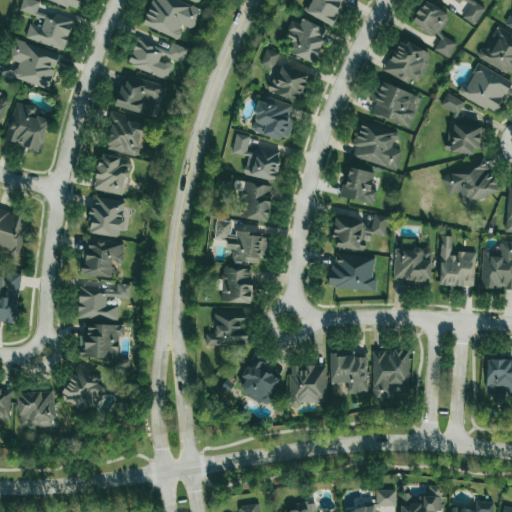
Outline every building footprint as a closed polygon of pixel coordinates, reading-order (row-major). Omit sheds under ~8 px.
[(24,39),(63,51),(73,21),(38,10),(40,2),(33,0),(21,0),(18,11),(43,19),(40,27),(29,24),(24,39)] [(80,0),(47,0),(77,10),(80,0)] [(152,0),(142,25),(177,39),(183,26),(192,29),(200,9),(177,0),(152,0)] [(345,0),(311,0),(305,13),(333,27),(345,0)] [(471,0),(453,0),(459,4),(462,0),(471,5),(462,18),(474,26),(485,9),(471,0)] [(456,44),(439,33),(449,16),(425,1),(411,22),(439,40),(433,50),(447,59),(456,44)] [(284,40),(290,41),(287,54),(315,63),(326,28),(301,20),(300,24),(290,21),(284,40)] [(511,75),(511,34),(496,27),(491,37),(495,38),(488,51),(480,47),(475,57),(511,75)] [(182,63),(187,49),(171,43),(169,49),(136,38),(127,66),(167,79),(172,65),(159,61),(161,55),(182,63)] [(408,84),(411,79),(418,82),(431,55),(399,39),(383,71),(408,84)] [(48,90),(59,54),(14,40),(8,59),(17,62),(13,75),(4,72),(3,75),(48,90)] [(279,53),(265,49),(261,64),(274,68),(279,53)] [(511,82),(478,64),(466,86),(462,84),(457,94),(495,114),(511,82)] [(306,73),(277,66),(270,94),(299,100),(306,73)] [(116,106),(151,116),(156,98),(161,100),(165,86),(125,75),(116,106)] [(371,114),(409,127),(420,96),(381,83),(379,90),(374,89),(370,100),(375,102),(371,114)] [(457,117),(464,102),(446,93),(439,108),(457,117)] [(287,141),(293,119),(288,117),(292,105),(261,96),(251,131),(287,141)] [(5,141),(40,151),(48,120),(34,116),(36,108),(15,103),(5,141)] [(104,149),(139,157),(147,125),(126,121),(128,116),(112,112),(104,149)] [(396,170),(401,151),(393,149),(398,132),(360,122),(353,146),(355,147),(352,158),(396,170)] [(482,148),(483,125),(450,125),(449,153),(473,154),(473,148),(482,148)] [(280,152),(247,145),(249,137),(235,134),(231,153),(247,156),(243,175),(274,181),(280,152)] [(92,190),(124,196),(131,160),(100,154),(92,190)] [(440,176),(448,196),(458,192),(464,205),(498,192),(485,158),(440,176)] [(341,197),(373,204),(376,190),(370,189),(374,173),(348,167),(341,197)] [(273,187),(243,181),(237,217),(266,222),(273,187)] [(88,233),(121,237),(123,221),(121,221),(124,201),(93,197),(88,233)] [(0,249),(19,254),(28,217),(0,209),(0,249)] [(335,220),(331,247),(363,251),(366,234),(384,236),(387,216),(373,214),(372,225),(335,220)] [(475,254),(450,253),(451,236),(441,236),(439,285),(474,287),(475,254)] [(124,243),(85,239),(81,275),(111,278),(113,261),(122,262),(124,243)] [(480,288),(511,289),(511,242),(499,242),(498,251),(482,250),(480,288)] [(430,281),(430,250),(394,249),(393,280),(430,281)] [(373,290),(375,257),(332,254),(330,288),(373,290)] [(0,322),(14,324),(21,274),(7,273),(5,295),(1,294),(5,267),(1,267),(0,272),(0,322)] [(221,302),(250,303),(252,268),(222,268),(221,302)] [(78,286),(77,318),(117,320),(118,305),(106,305),(106,298),(129,299),(130,285),(114,284),(114,288),(78,286)] [(214,311),(214,333),(205,333),(205,346),(246,345),(245,310),(214,311)] [(118,336),(124,336),(124,325),(84,324),(84,336),(79,336),(79,357),(118,358),(118,336)] [(372,351),(372,399),(391,399),(391,386),(409,386),(409,350),(387,349),(387,351),(372,351)] [(280,379),(262,371),(268,358),(253,351),(242,378),(245,379),(239,393),(269,405),(280,379)] [(329,353),(330,384),(346,384),(347,393),(366,393),(366,357),(354,357),(354,352),(329,353)] [(511,360),(486,360),(486,390),(494,390),(494,402),(504,402),(505,392),(511,391),(511,360)] [(326,365),(289,366),(289,408),(300,408),(300,403),(326,403),(326,365)] [(108,388),(81,366),(58,394),(85,416),(108,388)] [(10,389),(0,388),(0,419),(9,420),(10,389)] [(20,430),(55,425),(51,391),(16,395),(20,430)] [(399,511),(427,511),(428,511),(440,511),(441,486),(428,486),(427,495),(417,495),(417,505),(400,504),(399,511)] [(395,490),(375,490),(375,507),(395,507),(395,490)] [(316,511),(315,501),(295,504),(296,511),(295,511),(316,511)] [(449,511),(491,511),(493,503),(475,501),(475,509),(450,507),(449,511)]
